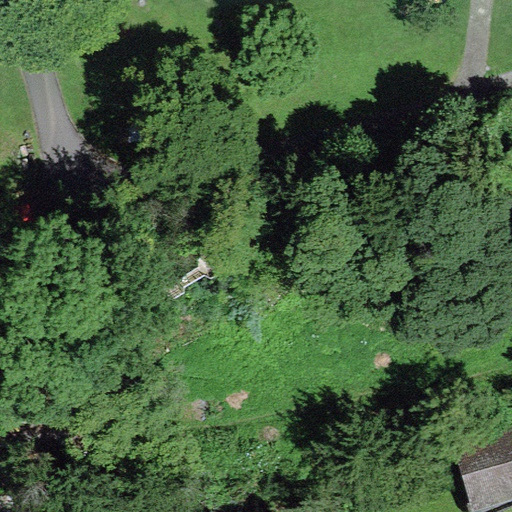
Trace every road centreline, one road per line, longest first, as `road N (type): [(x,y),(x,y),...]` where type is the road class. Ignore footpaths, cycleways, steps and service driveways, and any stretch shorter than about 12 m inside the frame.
road 1 (track): [(1,232),(511,89)]
road 2 (track): [(13,0),(79,204)]
